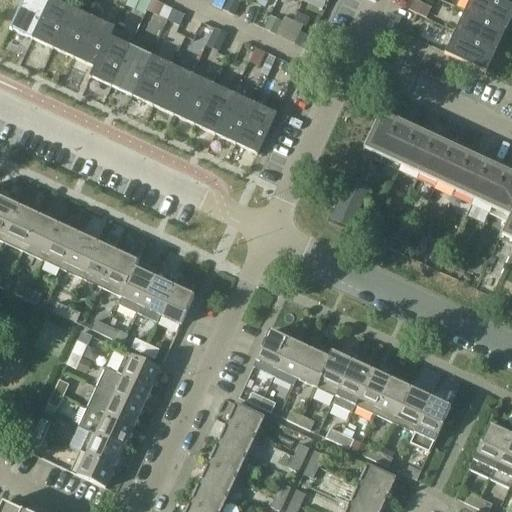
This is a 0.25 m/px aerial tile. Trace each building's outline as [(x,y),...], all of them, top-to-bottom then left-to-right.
[(32,40),(50,2),(46,0),(25,0),(11,31),(32,40)] [(128,0),(127,2),(147,12),(152,1),(152,0),(151,0),(128,0)] [(212,0),(211,5),(222,11),(226,0),(212,0)] [(228,0),(223,12),(233,16),(238,4),(228,0)] [(511,13),(511,8),(506,5),(505,6),(491,0),(471,0),(465,14),(504,32),(511,13)] [(152,1),(147,12),(159,17),(164,6),(152,1)] [(53,50),(71,11),(50,2),(32,40),(53,50)] [(172,10),(168,20),(178,25),(183,15),(172,10)] [(74,60),(92,21),(71,11),(53,50),(74,60)] [(388,13),(383,26),(395,32),(401,19),(388,13)] [(494,53),(504,32),(465,14),(455,35),(494,53)] [(109,40),(110,40),(114,32),(92,21),(74,60),(95,70),(109,40)] [(269,21),(264,31),(275,36),(280,26),(269,21)] [(214,29),(206,47),(219,53),(227,35),(214,29)] [(300,34),(294,46),(301,49),(307,51),(312,39),(300,34)] [(484,74),(494,53),(455,35),(446,56),(484,74)] [(112,88),(130,50),(110,40),(109,40),(95,70),(91,78),(112,88)] [(133,98),(151,59),(130,50),(112,88),(133,98)] [(268,56),(265,64),(272,68),(276,59),(268,56)] [(154,107),(171,69),(151,59),(133,98),(154,107)] [(284,65),(281,72),(293,77),(296,70),(284,65)] [(174,117),(192,79),(171,69),(154,107),(174,117)] [(195,127),(213,88),(192,79),(174,117),(195,127)] [(216,136),(234,98),(213,88),(195,127),(216,136)] [(237,146),(255,108),(234,98),(216,136),(237,146)] [(276,117),(255,108),(237,146),(258,156),(276,117)] [(399,122),(381,114),(363,151),(382,160),(399,122)] [(417,131),(399,122),(382,160),(400,168),(417,131)] [(436,139),(417,131),(400,168),(418,177),(436,139)] [(437,185),(454,148),(436,139),(418,177),(437,185)] [(455,194),(472,156),(454,148),(437,185),(455,194)] [(473,202),(491,165),(472,156),(455,194),(473,202)] [(492,211),(509,173),(491,165),(473,202),(492,211)] [(511,174),(509,173),(492,211),(509,219),(510,219),(511,214),(511,174)] [(345,192),(332,222),(351,231),(364,200),(345,192)] [(0,200),(0,242),(4,244),(20,209),(0,200)] [(20,209),(4,244),(23,253),(39,218),(20,209)] [(511,241),(511,214),(510,219),(509,219),(501,237),(511,241)] [(39,218),(23,253),(43,262),(59,228),(39,218)] [(59,228),(43,262),(62,272),(79,237),(59,228)] [(79,237),(62,272),(82,281),(98,246),(79,237)] [(98,246),(82,281),(102,290),(118,255),(98,246)] [(118,255),(102,290),(121,299),(138,264),(118,255)] [(121,299),(118,306),(138,316),(141,308),(154,280),(157,273),(148,269),(145,275),(136,271),(139,265),(138,264),(121,299)] [(141,308),(138,316),(157,325),(161,317),(174,289),(177,282),(157,273),(154,280),(141,308)] [(25,301),(29,291),(18,286),(13,295),(25,301)] [(174,289),(161,317),(181,327),(194,298),(174,289)] [(41,297),(29,291),(25,301),(37,306),(41,297)] [(64,319),(69,310),(57,304),(53,313),(64,319)] [(81,315),(69,310),(64,319),(76,324),(81,315)] [(104,337),(108,328),(96,322),(92,332),(104,337)] [(120,333),(108,328),(104,337),(116,343),(120,333)] [(273,379),(290,343),(270,333),(253,369),(273,379)] [(143,355),(147,346),(136,341),(131,350),(143,355)] [(87,347),(77,343),(72,355),(81,359),(87,347)] [(310,352),(290,343),(273,379),(293,388),(296,380),(310,352)] [(159,351),(147,346),(143,355),(155,361),(159,351)] [(316,389),(332,355),(331,354),(328,360),(310,352),(296,380),(316,389)] [(76,371),(81,359),(72,355),(67,366),(76,371)] [(151,391),(161,371),(126,355),(116,375),(151,391)] [(336,399),(352,364),(332,355),(316,389),(336,399)] [(355,408),(371,373),(352,364),(336,399),(332,406),(352,415),(355,408)] [(151,391),(116,375),(105,370),(96,390),(142,411),(151,391)] [(375,417),(391,382),(371,373),(355,408),(375,417)] [(69,386),(59,382),(54,394),(63,398),(69,386)] [(394,426),(411,391),(391,382),(375,417),(394,426)] [(133,431),(142,411),(96,390),(87,409),(133,431)] [(414,435),(430,400),(411,391),(394,426),(414,435)] [(58,410),(63,398),(54,394),(48,406),(58,410)] [(259,409),(264,400),(252,395),(248,404),(259,409)] [(275,405),(264,400),(259,409),(271,415),(275,405)] [(451,410),(430,400),(414,435),(409,446),(429,455),(451,410)] [(264,419),(245,410),(236,406),(226,426),(255,440),(264,419)] [(124,450),(133,431),(87,409),(78,429),(89,434),(124,450)] [(298,428),(303,418),(291,413),(287,422),(298,428)] [(315,424),(303,418),(298,428),(310,433),(315,424)] [(50,426),(41,421),(36,433),(45,437),(50,426)] [(255,440),(226,426),(217,446),(246,459),(255,440)] [(489,481),(510,437),(489,427),(469,472),(489,481)] [(338,446),(342,436),(330,431),(326,440),(338,446)] [(40,449),(45,437),(36,433),(30,445),(40,449)] [(115,470),(124,450),(89,434),(80,454),(115,470)] [(354,442),(342,436),(338,446),(349,451),(354,442)] [(511,483),(511,438),(510,437),(489,481),(509,490),(511,483)] [(246,459),(217,446),(208,465),(237,479),(246,459)] [(300,446),(294,458),(304,462),(309,450),(300,446)] [(377,464),(381,455),(369,449),(365,458),(377,464)] [(384,449),(381,455),(392,459),(394,454),(384,449)] [(314,453),(309,465),(318,469),(324,457),(314,453)] [(105,490),(115,470),(80,454),(70,474),(105,490)] [(392,459),(381,455),(377,464),(388,469),(393,460),(392,459)] [(298,474),(304,462),(294,458),(289,470),(298,474)] [(237,479),(208,465),(199,485),(227,498),(237,479)] [(313,481),(318,469),(309,465),(304,476),(313,481)] [(386,500),(396,480),(367,467),(358,487),(386,500)] [(409,468),(405,477),(417,482),(421,473),(409,468)] [(221,511),(227,498),(199,485),(190,505),(205,511),(221,511)] [(281,485),(276,497),(285,501),(291,490),(281,485)] [(359,511),(380,511),(386,500),(358,487),(349,507),(359,511)] [(296,492),(291,504),(300,508),(306,496),(296,492)] [(476,510),(480,501),(468,495),(464,505),(476,510)] [(277,511),(280,511),(285,501),(276,497),(271,509),(277,511)] [(489,511),(492,506),(480,501),(476,510),(480,511),(489,511)]
